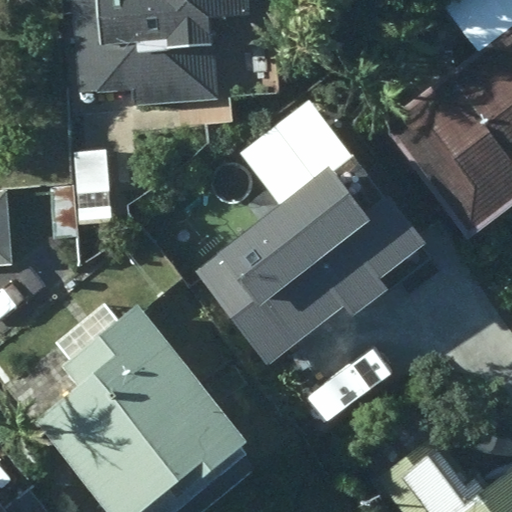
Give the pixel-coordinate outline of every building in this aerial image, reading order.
[(97,0),(72,1),(78,99),(140,97),(141,109),(223,105),(219,29),(259,28),(258,0),(97,0)] [(511,0),(446,0),(437,8),(479,56),(511,27),(511,0)] [(511,36),(385,131),(472,249),(511,219),(511,36)] [(76,177),(46,179),(49,240),(80,239),(80,228),(118,226),(116,188),(167,186),(164,120),(89,122),(90,155),(75,156),(76,177)] [(440,260),(365,155),(194,276),(270,381),(440,260)] [(10,195),(0,195),(0,273),(14,272),(10,195)] [(190,511),(261,455),(144,310),(68,373),(84,392),(45,424),(116,511),(190,511)] [(511,511),(511,483),(495,496),(488,487),(475,497),(449,463),(418,486),(437,511),(511,511)]
